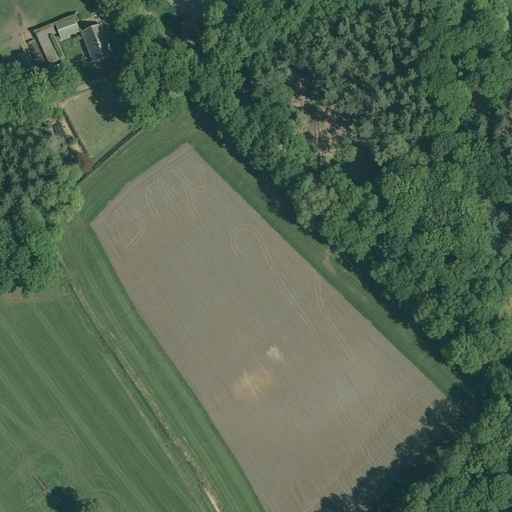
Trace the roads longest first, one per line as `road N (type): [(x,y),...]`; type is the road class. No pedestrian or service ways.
road 1 (unclassified): [(511,372),(138,0)]
road 2 (track): [(278,0),(45,104),(0,110)]
road 3 (track): [(511,418),(423,511)]
